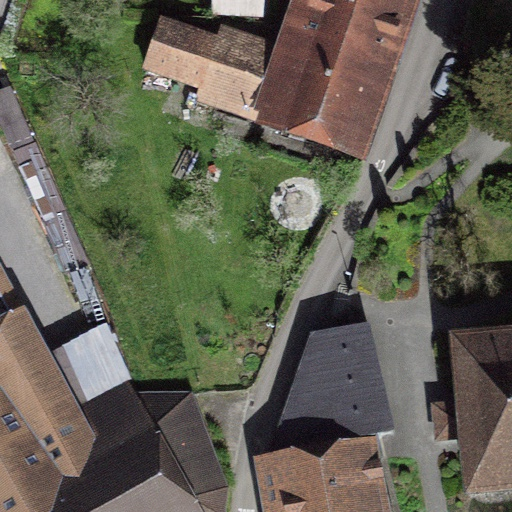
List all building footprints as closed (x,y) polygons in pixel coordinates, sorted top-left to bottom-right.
[(203,95),(276,120),(276,121),(358,149),(408,0),(300,0),(285,44),(279,58),(222,39),(221,43),(163,24),(148,70),(205,89),(203,95)] [(264,0),(212,0),(212,14),(263,18),(264,0)] [(0,288),(0,511),(223,511),(226,490),(190,394),(133,394),(129,387),(71,418),(0,288)] [(289,410),(279,451),(296,449),(300,470),(274,474),(280,511),(367,511),(359,463),(380,459),(375,436),(391,433),(365,327),(315,337),(294,411),(289,410)] [(471,491),(511,487),(511,344),(457,350),(471,491)]
